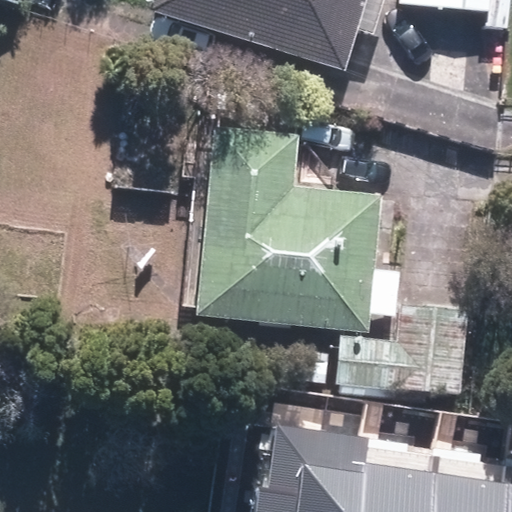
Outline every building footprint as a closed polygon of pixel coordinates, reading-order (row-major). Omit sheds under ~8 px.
[(17,0),(0,0),(0,5),(14,10),(17,0)] [(148,0),(144,14),(344,76),(367,0),(148,0)] [(397,0),(397,9),(488,17),(490,0),(397,0)] [(351,60),(337,105),(491,150),(504,105),(351,60)] [(330,385),(460,397),(468,308),(395,301),(398,271),(373,269),(380,195),(293,187),(297,135),(208,127),(190,322),(335,335),(330,385)] [(369,439),(277,425),(267,492),(260,491),(256,511),(358,511),(366,461),(369,439)] [(426,511),(433,471),(366,461),(358,511),(426,511)] [(433,471),(426,511),(498,511),(503,481),(433,471)] [(511,511),(511,482),(503,481),(498,511),(511,511)]
